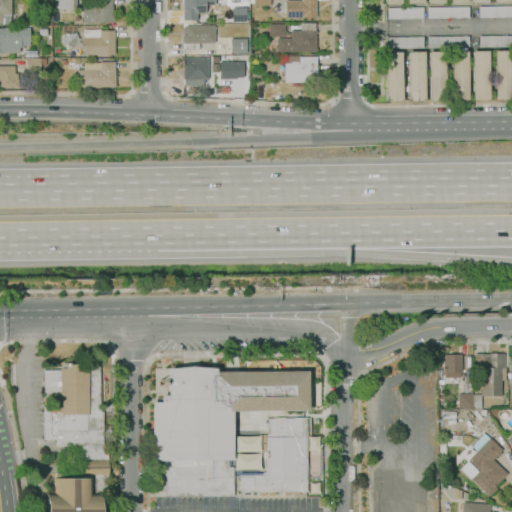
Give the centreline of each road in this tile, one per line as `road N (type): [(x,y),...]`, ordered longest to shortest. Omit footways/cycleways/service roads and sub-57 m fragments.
road 1 (motorway): [(511,186),(0,192)]
road 2 (motorway): [(354,123),(284,140),(0,148)]
road 3 (primary): [(354,123),(148,108),(0,111)]
road 4 (residential): [(130,315),(312,332),(343,352)]
road 5 (primary): [(130,315),(347,303)]
road 6 (residential): [(130,315),(130,511)]
road 7 (motorway): [(333,232),(356,251),(511,260)]
road 8 (motorway): [(333,232),(511,230)]
road 9 (motorway): [(156,235),(333,232)]
road 10 (residential): [(343,352),(423,329),(511,326)]
road 11 (residential): [(343,352),(342,511)]
road 12 (primary): [(511,123),(354,123)]
road 13 (motorway): [(0,236),(156,235)]
road 14 (motorway): [(347,303),(496,300)]
road 15 (primary): [(0,319),(130,315)]
road 16 (residential): [(351,0),(354,123)]
